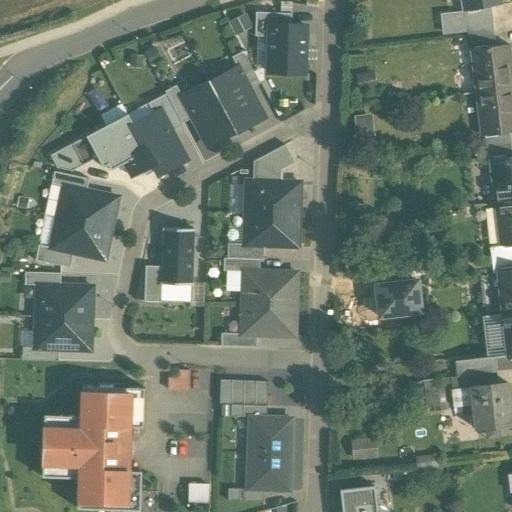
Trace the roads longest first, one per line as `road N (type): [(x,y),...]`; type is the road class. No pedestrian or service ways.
road 1 (residential): [(320,364),(136,358),(120,333),(148,203),(305,123),(329,119)]
road 2 (residential): [(329,119),(320,364)]
road 3 (residential): [(177,0),(29,61),(0,88)]
road 4 (residential): [(320,364),(314,511)]
